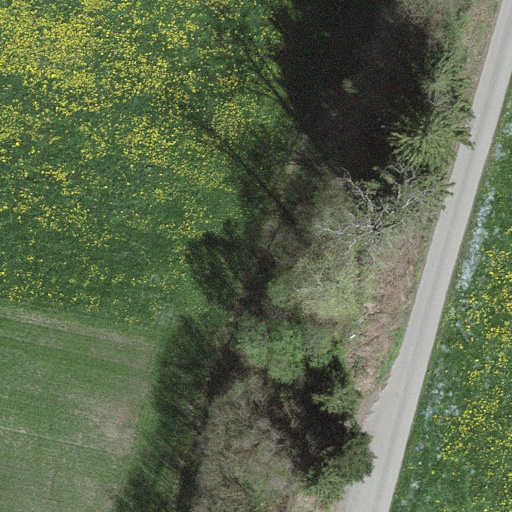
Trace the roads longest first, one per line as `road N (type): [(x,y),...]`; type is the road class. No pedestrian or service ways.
road 1 (track): [(169,511),(251,265),(366,0)]
road 2 (track): [(381,511),(511,102)]
